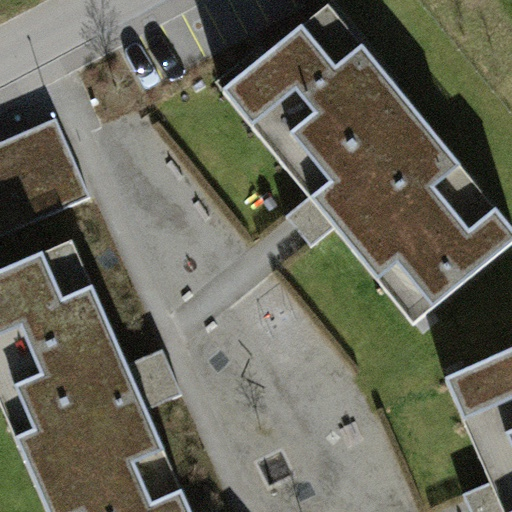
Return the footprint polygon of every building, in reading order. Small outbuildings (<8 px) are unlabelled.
[(417,316),(511,237),(511,226),(326,2),(225,85),(417,316)] [(0,142),(0,236),(89,197),(54,118),(0,142)] [(188,511),(69,238),(0,268),(0,404),(46,511),(188,511)] [(511,511),(511,351),(452,378),(510,511),(511,511)] [(389,406),(426,501),(460,488),(469,511),(493,511),(444,384),(389,406)]
